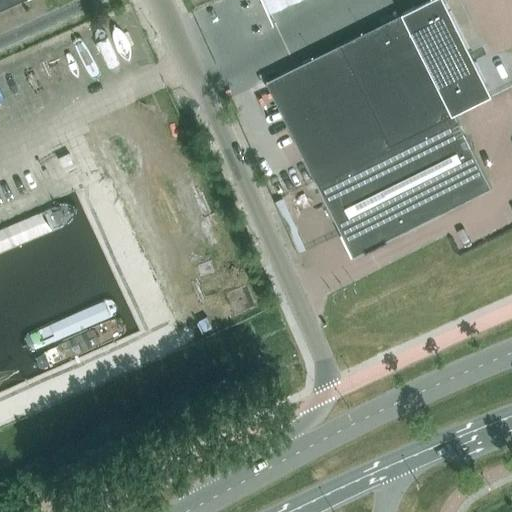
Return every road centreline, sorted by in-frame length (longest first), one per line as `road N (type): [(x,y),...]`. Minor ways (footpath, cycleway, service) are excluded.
road 1 (unclassified): [(188,66),(317,344),(327,377),(323,398)]
road 2 (primary): [(511,353),(267,469)]
road 3 (unknown): [(511,207),(298,301)]
road 4 (unknown): [(188,66),(359,0)]
road 5 (primary): [(290,511),(404,459)]
